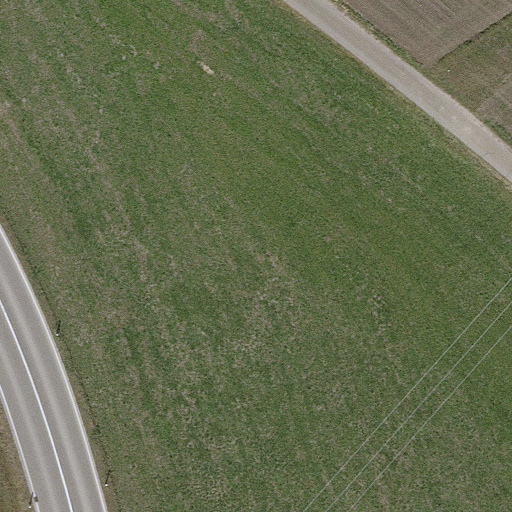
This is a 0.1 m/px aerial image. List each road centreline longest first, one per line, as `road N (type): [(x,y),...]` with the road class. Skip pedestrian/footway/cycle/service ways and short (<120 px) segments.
road 1 (track): [(511,167),(296,0)]
road 2 (secondary): [(0,298),(77,511)]
